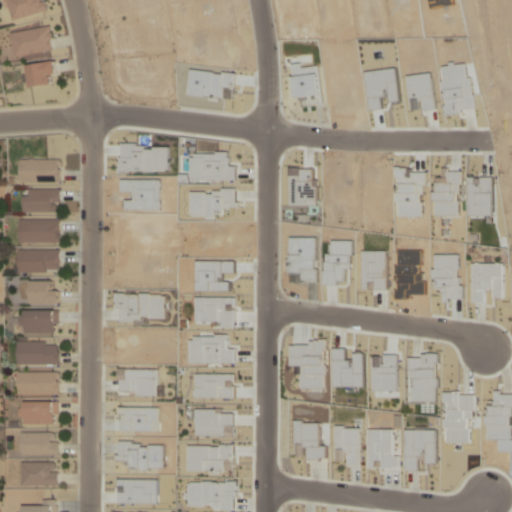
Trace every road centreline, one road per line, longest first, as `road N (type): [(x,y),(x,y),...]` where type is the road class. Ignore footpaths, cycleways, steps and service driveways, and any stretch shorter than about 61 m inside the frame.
road 1 (residential): [(73,0),(92,117),(89,511)]
road 2 (residential): [(259,511),(260,37),(252,0)]
road 3 (residential): [(487,142),(330,138),(149,119),(0,121)]
road 4 (residential): [(259,491),(453,511),(487,497)]
road 5 (residential): [(260,307),(461,332),(482,347)]
